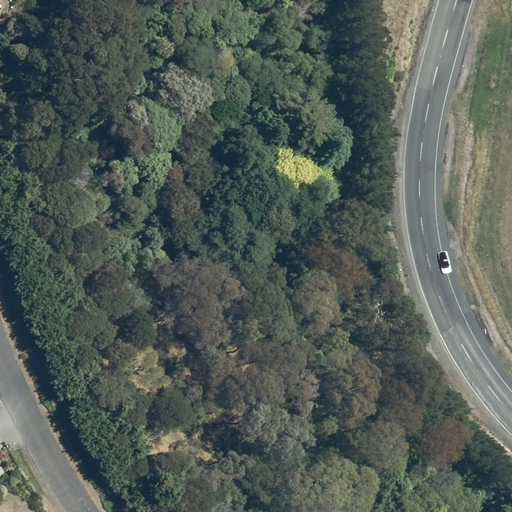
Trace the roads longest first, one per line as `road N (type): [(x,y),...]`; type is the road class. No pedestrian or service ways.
road 1 (tertiary): [(511,425),(450,360),(423,314),(390,212),(388,136),(421,0)]
road 2 (unclassified): [(0,398),(68,511)]
